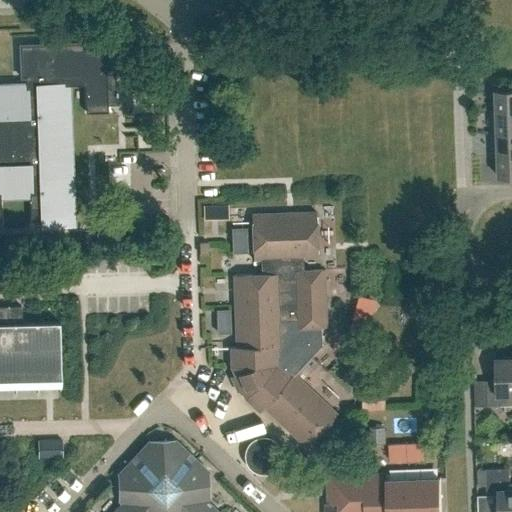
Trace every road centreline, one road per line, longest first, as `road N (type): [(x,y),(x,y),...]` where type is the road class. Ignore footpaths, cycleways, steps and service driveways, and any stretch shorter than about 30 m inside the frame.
road 1 (residential): [(276,511),(161,405),(59,511)]
road 2 (residential): [(190,281),(179,17)]
road 3 (residential): [(190,281),(5,285)]
road 4 (residential): [(466,274),(467,200),(511,194)]
